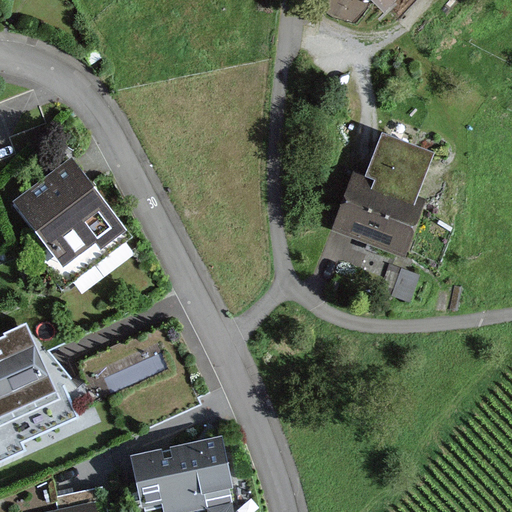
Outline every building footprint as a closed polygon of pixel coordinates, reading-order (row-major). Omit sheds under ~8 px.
[(431,152),(381,134),(365,176),(375,179),(372,188),(413,203),(414,198),(431,152)] [(74,160),(15,199),(62,269),(121,230),(74,160)] [(355,172),(335,227),(403,252),(422,200),(414,198),(413,203),(372,188),(375,179),(365,176),(355,172)] [(28,322),(0,333),(0,420),(59,395),(28,322)] [(174,511),(236,499),(223,440),(172,450),(175,461),(142,468),(150,504),(158,503),(160,511),(174,511)] [(96,511),(95,502),(50,511),(96,511)]
